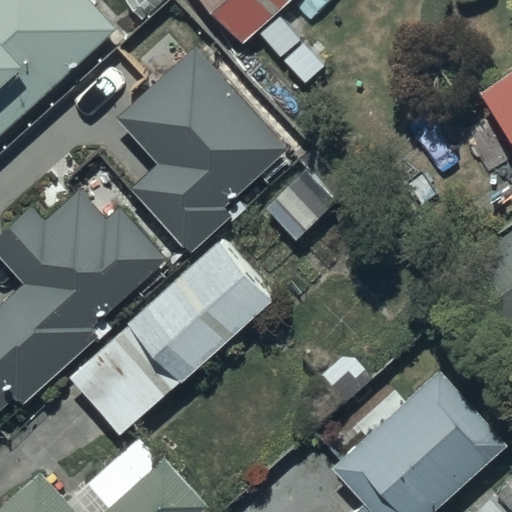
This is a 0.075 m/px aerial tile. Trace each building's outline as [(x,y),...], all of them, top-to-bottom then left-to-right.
[(94,0),(0,0),(0,136),(120,28),(94,0)] [(204,0),(246,45),(294,0),(204,0)] [(290,145),(198,47),(120,119),(162,163),(134,190),(192,252),(234,212),(226,204),(290,145)] [(511,72),(484,91),(511,134),(511,72)] [(0,412),(18,396),(24,403),(100,337),(92,328),(172,258),(126,205),(112,218),(87,189),(51,220),(38,205),(0,238),(0,252),(26,282),(0,305),(0,412)] [(504,344),(511,338),(511,234),(456,271),(504,344)] [(277,295),(223,237),(71,378),(125,436),(277,295)] [(435,511),(511,443),(443,368),(333,469),(366,505),(358,511),(435,511)] [(68,501),(43,473),(0,510),(0,511),(201,511),(212,503),(168,454),(162,459),(141,436),(68,501)]
